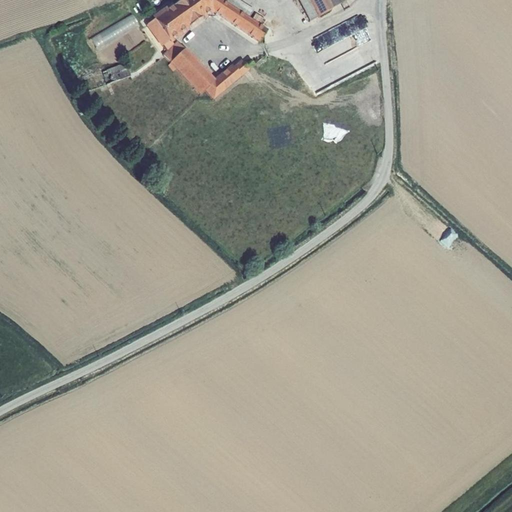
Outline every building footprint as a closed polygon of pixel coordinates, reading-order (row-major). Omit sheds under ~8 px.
[(154,19),(171,44),(172,43),(189,31),(186,27),(201,17),(204,20),(214,13),(204,0),(180,0),(173,6),(170,3),(152,16),(154,19)] [(204,0),(214,13),(258,43),(267,30),(247,17),(253,9),(238,0),(204,0)] [(346,0),(297,0),(309,21),(332,9),(332,8),(346,0)] [(171,44),(154,19),(145,25),(161,47),(163,46),(166,51),(162,55),(169,63),(167,65),(173,72),(175,70),(199,96),(204,92),(212,102),(255,66),(249,59),(244,64),(241,60),(232,67),(231,65),(214,79),(203,67),(197,61),(185,48),(184,49),(177,41),(173,44),(172,43),(171,44)] [(325,62),(368,41),(363,30),(320,52),(325,62)] [(125,63),(79,80),(84,93),(92,90),(92,91),(130,77),(125,63)]
